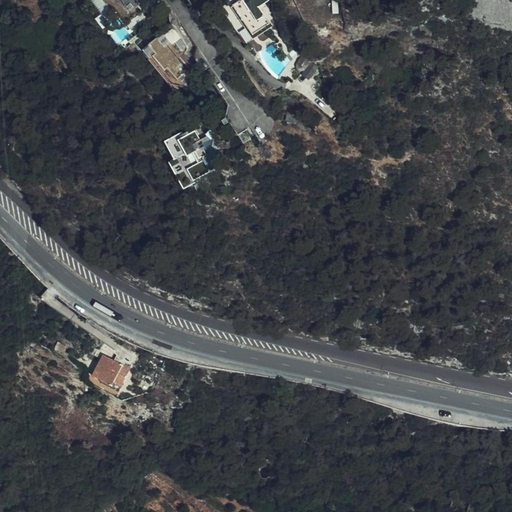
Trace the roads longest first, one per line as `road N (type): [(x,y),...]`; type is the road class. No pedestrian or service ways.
road 1 (primary): [(511,387),(199,319),(107,275),(0,183)]
road 2 (primary): [(0,215),(90,297),(131,320),(255,359),(511,412)]
